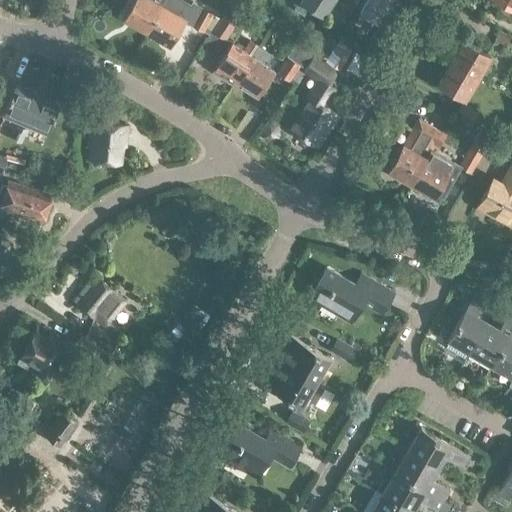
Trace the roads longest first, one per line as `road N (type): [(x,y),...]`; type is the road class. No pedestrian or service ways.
road 1 (residential): [(307,511),(437,288),(433,263),(417,250),(300,209)]
road 2 (residential): [(126,511),(300,209)]
road 3 (residential): [(0,306),(127,191),(236,164)]
road 4 (residential): [(300,209),(422,0)]
road 5 (residential): [(236,164),(208,134),(49,45)]
